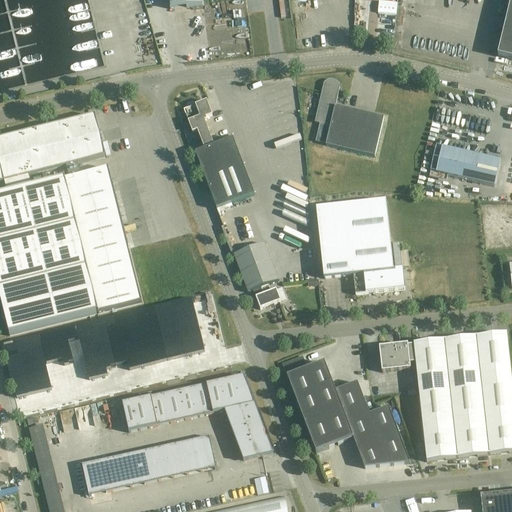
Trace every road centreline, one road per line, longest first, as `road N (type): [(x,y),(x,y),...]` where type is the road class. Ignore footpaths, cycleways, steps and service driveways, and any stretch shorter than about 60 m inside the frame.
road 1 (unclassified): [(511,95),(359,59),(155,81)]
road 2 (unclassified): [(250,346),(155,81)]
road 3 (unclassified): [(250,346),(511,312)]
road 4 (unclassified): [(310,504),(511,476)]
road 5 (unknown): [(222,73),(283,260)]
road 6 (unclassified): [(310,504),(250,346)]
road 7 (unclassified): [(0,117),(155,81)]
road 8 (unclassified): [(29,511),(0,393)]
